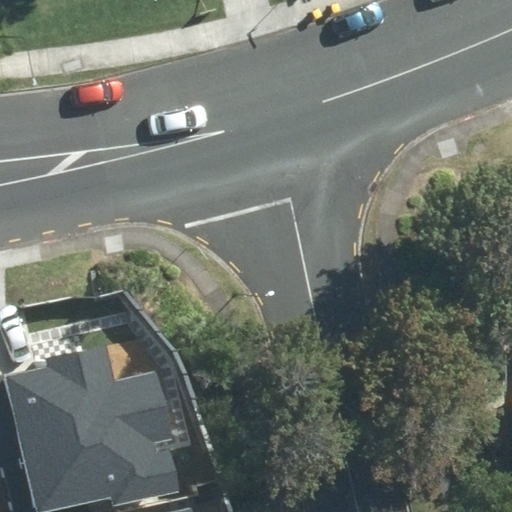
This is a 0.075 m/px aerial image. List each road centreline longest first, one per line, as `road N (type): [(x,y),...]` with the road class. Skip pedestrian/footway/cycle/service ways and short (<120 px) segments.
road 1 (residential): [(253,122),(353,511)]
road 2 (tertiary): [(253,122),(511,29)]
road 3 (tertiary): [(0,176),(253,122)]
